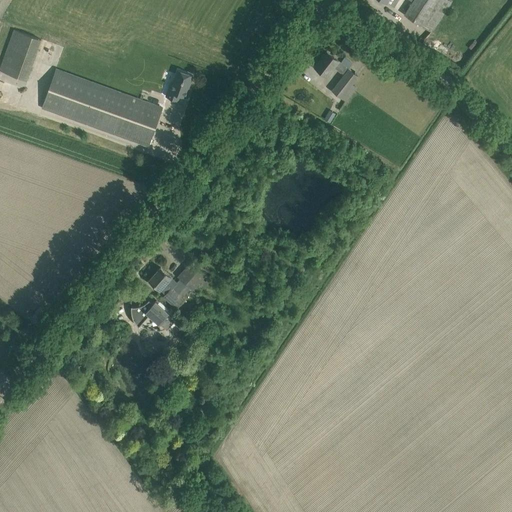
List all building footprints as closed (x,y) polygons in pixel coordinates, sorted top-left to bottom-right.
[(382,0),(386,2),(387,2),(394,6),(398,0),(411,0),(413,1),(405,14),(432,32),(451,1),(449,0),(382,0)] [(42,39),(14,29),(0,66),(0,70),(27,80),(42,39)] [(344,74),(332,90),(346,101),(356,88),(352,84),(358,76),(338,61),(339,60),(327,51),(315,66),(327,76),(334,66),(344,74)] [(162,107),(56,70),(42,108),(149,146),(162,107)] [(166,96),(178,100),(181,95),(185,96),(192,75),(178,70),(172,87),(170,86),(166,96)] [(335,113),(330,109),(324,118),(330,122),(335,113)] [(192,287),(198,293),(212,278),(191,261),(178,276),(180,277),(192,287)] [(183,296),(192,287),(180,277),(177,281),(161,267),(149,280),(164,293),(163,295),(177,307),(185,298),(183,296)] [(243,282),(231,296),(258,320),(270,306),(243,282)] [(153,303),(149,300),(146,302),(145,303),(144,304),(141,305),(139,306),(136,306),(133,306),(131,306),(131,310),(132,314),(132,316),(134,320),(135,322),(136,323),(139,327),(150,315),(166,329),(175,318),(155,301),(153,303)] [(180,380),(173,385),(179,392),(186,388),(180,380)]
